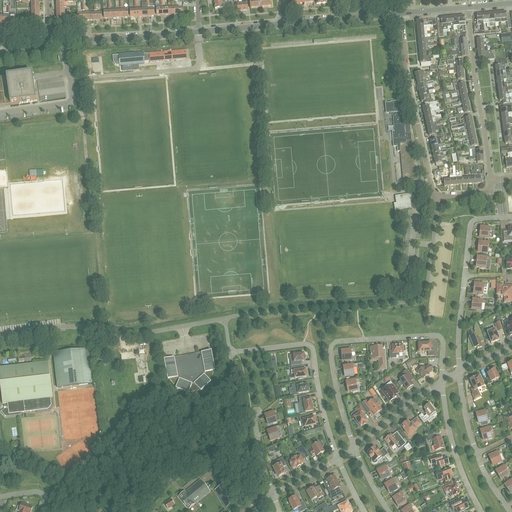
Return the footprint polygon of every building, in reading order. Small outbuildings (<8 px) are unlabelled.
[(108,9),(110,9),(110,12),(110,19),(116,18),(116,11),(116,8),(111,8),(111,5),(108,5),(108,9)] [(174,8),(175,15),(181,15),(181,11),(183,11),(183,7),(183,6),(183,7),(183,8),(174,8)] [(16,23),(15,18),(15,13),(10,13),(10,10),(7,10),(7,13),(9,13),(9,23),(16,23)] [(506,13),(500,13),(501,23),(507,22),(508,28),(511,28),(511,19),(507,19),(506,16),(506,13)] [(447,27),(446,18),(441,18),(441,21),(437,21),(437,24),(438,28),(438,37),(439,38),(444,37),(443,31),(447,30),(447,27)] [(511,38),(511,34),(501,35),(502,43),(511,41),(511,38)] [(460,40),(458,40),(458,38),(454,38),(455,46),(467,45),(466,39),(460,40)] [(149,54),(150,61),(150,62),(187,59),(186,50),(171,52),(171,51),(164,52),(149,54)] [(487,51),(484,52),(478,52),(478,58),(481,58),(481,61),(486,60),(490,60),(494,59),(494,55),(489,55),(488,51),(487,51)] [(138,63),(138,64),(144,64),(144,62),(150,61),(149,54),(143,54),(143,53),(129,54),(119,55),(113,56),(113,61),(113,62),(114,64),(115,65),(117,65),(120,66),(135,65),(135,64),(138,63)] [(420,57),(420,64),(425,63),(426,66),(430,66),(429,63),(431,63),(430,59),(433,59),(432,56),(426,57),(420,57)] [(463,68),(462,62),(461,62),(461,60),(447,61),(447,65),(453,65),(453,68),(454,68),(457,68),(463,68)] [(496,72),(502,71),(505,71),(504,65),(507,65),(507,60),(496,62),(497,66),(495,66),(496,72)] [(0,78),(0,106),(37,102),(33,74),(0,78)] [(464,79),(463,74),(457,74),(458,80),(452,81),(453,84),(456,83),(461,82),(461,80),(464,79)] [(428,80),(427,77),(416,79),(418,85),(427,83),(426,80),(428,80)] [(418,91),(419,91),(426,89),(425,86),(431,85),(434,84),(433,82),(430,82),(427,83),(418,85),(418,87),(417,88),(418,91)] [(465,89),(464,83),(463,84),(463,83),(462,83),(461,83),(461,82),(456,83),(453,84),(453,86),(454,86),(455,88),(455,91),(465,89)] [(432,88),(426,89),(419,91),(420,97),(429,95),(429,91),(434,90),(434,88),(432,88)] [(511,94),(508,94),(508,95),(499,96),(500,101),(502,101),(502,105),(503,105),(506,105),(511,103),(511,100),(510,101),(510,100),(509,96),(511,96),(511,94)] [(433,102),(433,100),(430,100),(429,95),(420,97),(422,103),(424,102),(425,104),(433,102)] [(422,105),(423,107),(424,113),(439,110),(439,108),(437,109),(436,104),(438,104),(437,101),(433,102),(425,104),(422,105)] [(389,113),(393,113),(394,124),(395,132),(392,132),(394,147),(397,147),(398,152),(400,152),(403,182),(415,181),(411,133),(405,134),(404,126),(403,112),(404,112),(403,102),(388,103),(387,103),(386,105),(387,112),(388,113),(389,113)] [(511,103),(506,105),(503,105),(504,109),(501,109),(501,113),(500,113),(500,115),(501,115),(508,114),(511,114),(511,108),(511,107),(511,103)] [(424,113),(425,119),(436,116),(436,113),(440,112),(439,110),(424,113)] [(439,116),(436,116),(425,119),(427,125),(436,123),(435,119),(441,118),(441,115),(439,116)] [(440,122),(436,123),(427,125),(428,131),(437,129),(436,125),(442,123),(442,122),(443,122),(443,121),(440,122)] [(435,138),(441,136),(440,134),(435,135),(435,131),(438,131),(438,128),(437,129),(428,131),(429,136),(434,135),(435,138)] [(442,139),(441,136),(435,138),(432,138),(433,138),(433,140),(430,141),(432,147),(441,145),(439,140),(442,140),(442,139)] [(476,140),(467,142),(463,143),(463,145),(467,144),(468,148),(469,150),(471,150),(475,149),(475,146),(477,146),(476,140)] [(444,144),(441,145),(432,147),(433,153),(439,151),(438,148),(445,147),(444,144)] [(503,148),(501,149),(501,152),(504,152),(507,151),(507,154),(509,153),(509,160),(505,161),(506,168),(511,168),(511,167),(511,155),(511,153),(511,147),(503,148)] [(82,150),(70,151),(73,178),(85,177),(82,150)] [(443,153),(446,152),(446,151),(446,150),(439,151),(433,153),(434,159),(443,157),(443,153)] [(438,164),(439,166),(444,165),(447,164),(447,161),(442,163),(441,159),(445,159),(444,156),(443,157),(434,159),(436,164),(438,164)] [(474,166),(474,171),(474,175),(475,178),(475,184),(481,184),(481,178),(482,178),(482,174),(480,174),(476,175),(476,171),(478,171),(478,165),(476,166),(474,166)] [(412,209),(411,202),(415,201),(414,193),(395,197),(396,204),(394,204),(395,212),(412,209)] [(54,218),(54,215),(29,217),(30,227),(44,226),(45,226),(45,229),(61,228),(60,218),(54,218)] [(481,227),(480,232),(479,237),(485,238),(484,239),(488,239),(488,238),(489,238),(490,231),(492,232),(493,228),(490,228),(481,227)] [(506,236),(502,236),(503,243),(511,242),(511,238),(511,228),(511,229),(509,229),(509,231),(505,231),(506,236)] [(488,243),(479,242),(479,241),(478,252),(483,252),(483,254),(487,254),(487,253),(488,243)] [(487,257),(478,256),(477,256),(476,267),(481,267),(481,269),(485,269),(485,268),(486,268),(486,261),(489,261),(490,258),(487,257)] [(484,284),(475,283),(474,283),(473,294),(478,294),(478,295),(482,296),(482,295),(483,295),(484,288),(486,288),(487,284),(484,284)] [(511,285),(507,286),(503,286),(503,284),(497,284),(497,294),(502,294),(502,295),(504,297),(505,297),(505,302),(511,301),(511,285)] [(473,299),(472,305),(471,309),(477,310),(476,311),(480,312),(480,310),(481,310),(482,304),(485,304),(485,300),(482,300),(473,299)] [(474,324),(474,335),(474,336),(472,337),(471,337),(471,336),(469,336),(469,335),(468,335),(468,351),(472,351),(472,350),(475,350),(475,349),(475,348),(477,347),(477,349),(482,347),(480,343),(482,342),(481,341),(480,342),(478,338),(482,336),(477,323),(474,324)] [(494,329),(493,330),(492,329),(489,330),(489,331),(488,332),(487,332),(487,333),(487,332),(491,342),(491,343),(492,343),(493,343),(498,341),(499,340),(499,339),(496,332),(497,331),(498,332),(502,330),(499,323),(495,324),(496,329),(495,329),(494,329)] [(419,344),(419,352),(427,351),(428,356),(434,356),(434,350),(430,350),(430,343),(419,344)] [(396,358),(396,356),(398,355),(399,355),(399,354),(399,353),(403,353),(403,351),(405,351),(405,346),(403,346),(403,345),(399,345),(396,345),(392,346),(393,351),(389,351),(390,359),(396,358)] [(386,350),(385,350),(382,350),(382,347),(379,347),(379,346),(376,347),(376,346),(375,346),(375,347),(370,347),(371,361),(378,360),(379,370),(387,369),(387,371),(386,350)] [(53,353),(57,388),(92,384),(88,349),(53,353)] [(351,349),(342,350),(341,350),(342,361),(347,360),(348,361),(351,361),(351,360),(352,360),(351,353),(354,353),(353,349),(351,349)] [(179,357),(164,360),(168,380),(169,379),(176,388),(176,389),(188,394),(189,393),(200,391),(201,391),(211,382),(210,382),(214,371),(215,371),(211,351),(196,354),(179,357)] [(293,359),(290,359),(291,366),(297,365),(297,362),(305,361),(305,359),(306,359),(305,355),(304,355),(304,353),(300,354),(300,353),(296,353),(296,354),(293,355),(293,359)] [(51,405),(50,399),(50,398),(53,398),(49,362),(0,367),(0,381),(2,398),(22,396),(24,412),(42,410),(48,409),(51,405)] [(352,365),(344,366),(343,366),(345,376),(350,376),(350,377),(354,376),(354,375),(353,368),(356,368),(355,364),(352,365)] [(425,367),(420,370),(419,369),(418,369),(416,370),(416,371),(418,374),(419,374),(420,374),(423,379),(429,375),(428,373),(432,371),(433,367),(428,366),(426,367),(425,367)] [(294,374),(295,378),(299,378),(299,379),(303,379),(302,377),(307,377),(307,375),(308,375),(307,371),(306,371),(306,369),(300,370),(298,370),(297,370),(297,367),(291,368),(292,375),(294,374)] [(491,371),(490,371),(490,372),(487,374),(489,377),(486,379),(489,385),(492,383),(491,382),(499,378),(495,369),(494,369),(493,368),(490,370),(491,371)] [(410,382),(413,380),(414,380),(407,370),(402,374),(404,377),(400,380),(401,381),(398,383),(397,383),(401,387),(404,385),(407,390),(409,389),(409,390),(412,388),(412,387),(412,386),(413,386),(410,382)] [(472,379),(470,380),(471,383),(471,384),(472,387),(473,387),(474,388),(471,390),(473,394),(472,394),(474,399),(480,397),(477,389),(483,386),(484,386),(484,385),(484,386),(479,376),(476,377),(474,378),(472,379)] [(346,382),(347,387),(348,392),(353,391),(353,392),(357,391),(357,390),(356,383),(360,383),(359,379),(346,382)] [(396,397),(395,395),(398,393),(390,382),(385,386),(387,389),(381,393),(383,398),(385,396),(389,403),(390,402),(391,403),(394,401),(394,400),(394,399),(396,397)] [(303,385),(300,385),(300,386),(298,386),(298,384),(291,385),(292,388),(293,388),(294,396),(298,395),(298,394),(309,392),(309,390),(310,390),(309,386),(308,386),(308,384),(303,385)] [(8,414),(24,412),(22,396),(2,398),(3,404),(7,403),(8,408),(5,409),(1,411),(5,416),(8,414)] [(298,397),(300,404),(304,403),(304,407),(299,408),(300,414),(306,413),(306,412),(312,411),(313,411),(312,406),(312,404),(312,403),(311,403),(311,399),(310,399),(306,399),(306,396),(298,397)] [(368,413),(371,411),(375,415),(382,410),(379,406),(381,406),(378,403),(377,404),(374,399),(368,403),(366,401),(362,404),(368,413)] [(426,411),(425,412),(427,415),(424,417),(422,415),(419,417),(424,423),(431,417),(430,416),(432,415),(433,417),(436,414),(434,411),(435,410),(430,404),(424,409),(426,411)] [(361,414),(364,411),(360,406),(355,409),(357,412),(356,413),(357,415),(354,417),(356,421),(355,421),(358,424),(359,424),(361,426),(362,425),(363,426),(366,424),(365,423),(367,422),(361,414)] [(488,410),(476,413),(478,423),(483,422),(483,423),(487,422),(487,421),(486,414),(489,414),(488,410)] [(273,411),(265,414),(264,415),(268,424),(273,423),(273,424),(277,423),(276,422),(277,421),(275,415),(277,414),(276,411),(273,411)] [(307,419),(306,416),(300,417),(301,417),(301,420),(300,420),(300,421),(303,420),(305,427),(316,424),(316,423),(317,423),(316,418),(315,418),(315,417),(307,419)] [(406,432),(404,433),(409,439),(416,433),(415,431),(417,429),(415,428),(421,424),(417,418),(411,423),(412,424),(410,425),(407,422),(406,422),(405,422),(405,423),(404,423),(403,423),(403,424),(403,425),(402,425),(401,426),(403,428),(403,429),(406,432)] [(276,428),(267,430),(267,431),(270,441),(275,439),(276,440),(279,439),(279,438),(279,437),(277,431),(280,430),(279,427),(276,428)] [(480,430),(482,436),(483,440),(488,439),(488,440),(492,439),(492,438),(490,431),(493,430),(492,427),(489,428),(489,427),(480,430)] [(431,443),(433,443),(435,451),(444,448),(442,444),(443,444),(442,444),(442,442),(442,441),(442,442),(441,437),(435,439),(433,434),(428,438),(429,441),(430,441),(431,443)] [(406,444),(399,435),(394,439),(391,435),(385,440),(389,445),(388,445),(390,448),(391,447),(391,448),(395,445),(398,450),(406,444)] [(313,449),(309,451),(312,456),(315,455),(314,454),(315,453),(317,456),(324,452),(321,447),(324,446),(321,442),(319,443),(312,447),(313,449)] [(409,444),(404,447),(408,452),(412,448),(409,444)] [(377,451),(376,449),(375,450),(374,449),(371,451),(370,451),(369,452),(368,452),(368,453),(367,453),(370,456),(370,457),(370,458),(371,458),(371,459),(372,459),(371,460),(371,461),(372,463),(373,463),(374,464),(375,464),(377,463),(377,462),(378,461),(382,458),(383,458),(385,457),(386,456),(388,454),(384,448),(379,452),(378,451),(377,451)] [(497,452),(489,456),(488,456),(493,465),(497,463),(498,464),(501,463),(501,462),(499,455),(501,454),(500,451),(497,452)] [(388,465),(394,461),(393,459),(388,454),(388,455),(386,456),(385,457),(389,462),(387,464),(388,465)] [(441,455),(440,455),(430,458),(432,464),(436,463),(437,467),(449,464),(446,457),(442,459),(441,455)] [(297,468),(300,466),(301,466),(301,465),(304,463),(302,460),(304,459),(303,456),(301,457),(300,456),(297,458),(296,457),(292,459),(293,461),(289,462),(290,464),(290,465),(291,465),(293,469),(296,467),(297,468)] [(279,477),(283,475),(286,474),(283,467),(286,466),(282,458),(275,462),(277,465),(273,467),(275,472),(274,472),(276,475),(277,475),(279,477)] [(504,466),(496,470),(495,471),(501,480),(505,477),(506,478),(509,476),(508,475),(509,475),(505,469),(508,468),(506,464),(504,466)] [(377,471),(379,476),(382,480),(386,478),(387,478),(390,477),(389,476),(390,475),(387,469),(389,468),(388,465),(377,471)] [(435,474),(437,479),(438,481),(444,479),(445,482),(451,480),(450,477),(453,476),(450,469),(447,470),(446,469),(445,469),(445,470),(444,470),(445,471),(435,474)] [(331,500),(338,496),(335,490),(340,487),(334,476),(332,477),(331,476),(329,478),(329,479),(327,480),(331,488),(327,490),(330,495),(329,496),(331,500)] [(384,484),(387,489),(389,494),(394,491),(394,492),(398,490),(397,489),(398,489),(394,483),(397,481),(395,478),(384,484)] [(182,501),(186,506),(189,509),(195,504),(210,492),(200,480),(185,492),(179,497),(182,500),(182,501)] [(445,493),(449,491),(451,497),(460,493),(457,484),(456,484),(453,485),(452,482),(442,487),(444,490),(445,493)] [(214,490),(226,508),(237,500),(226,483),(214,490)] [(311,500),(315,498),(317,497),(318,499),(324,496),(319,487),(315,489),(314,487),(311,489),(309,489),(308,490),(307,491),(307,492),(311,500)] [(392,498),(395,503),(398,507),(402,504),(403,505),(406,503),(405,502),(406,502),(402,496),(405,494),(403,491),(392,498)] [(296,496),(293,498),(289,500),(290,502),(289,503),(290,503),(289,504),(290,506),(291,506),(293,511),(298,508),(299,510),(306,507),(303,501),(299,503),(296,496)] [(461,503),(459,500),(459,499),(450,504),(453,510),(455,509),(456,511),(460,511),(468,508),(464,501),(461,503)] [(168,509),(175,505),(172,500),(165,504),(168,509)] [(351,511),(353,511),(349,505),(347,502),(345,503),(343,500),(324,510),(324,511),(328,511),(332,510),(333,511),(336,509),(335,508),(339,506),(342,511),(351,511)] [(19,511),(17,510),(20,511),(19,511),(30,511),(33,507),(28,505),(29,504),(25,503),(25,504),(22,503),(19,511)] [(326,503),(316,508),(317,511),(319,511),(328,507),(326,503)]
